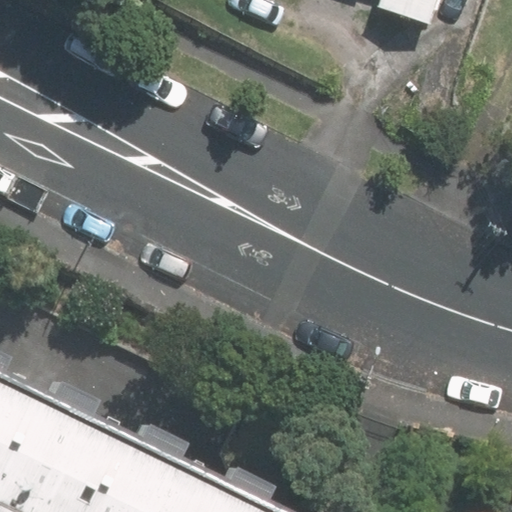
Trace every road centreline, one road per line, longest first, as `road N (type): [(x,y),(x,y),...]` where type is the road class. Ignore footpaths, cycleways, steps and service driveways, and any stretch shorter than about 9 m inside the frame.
road 1 (secondary): [(0,51),(249,187),(278,234)]
road 2 (secondary): [(278,234),(214,226),(0,121)]
road 3 (secondary): [(278,234),(511,327)]
